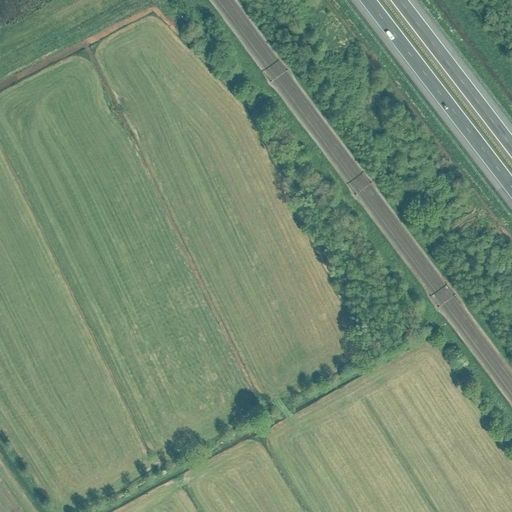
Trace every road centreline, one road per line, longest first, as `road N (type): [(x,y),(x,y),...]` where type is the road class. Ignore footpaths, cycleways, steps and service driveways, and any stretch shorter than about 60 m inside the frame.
road 1 (motorway): [(367,0),(511,188)]
road 2 (motorway): [(511,148),(398,0)]
